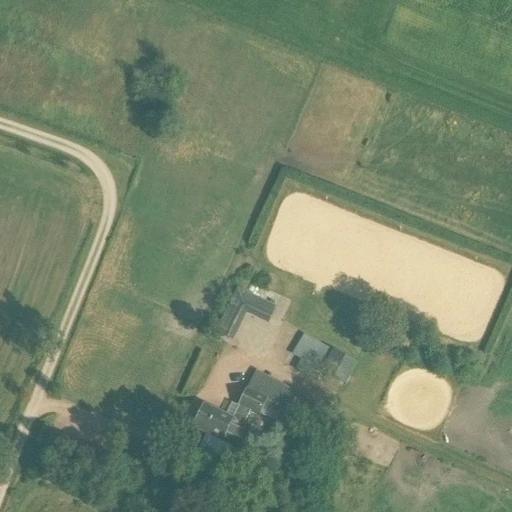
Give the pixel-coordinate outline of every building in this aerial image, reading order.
[(217,335),(232,342),(246,313),(267,323),(276,305),(239,288),(217,335)] [(315,381),(321,370),(345,384),(356,365),(332,351),(315,341),(314,343),(304,337),(292,355),(303,361),(298,371),(315,381)] [(266,401),(265,402),(282,409),(292,389),(257,371),(245,391),(266,401)] [(266,401),(245,391),(237,409),(258,418),(265,402),(266,401)] [(193,428),(222,442),(222,441),(233,447),(232,449),(248,457),(259,434),(243,426),(232,421),(233,419),(204,405),(193,428)]
